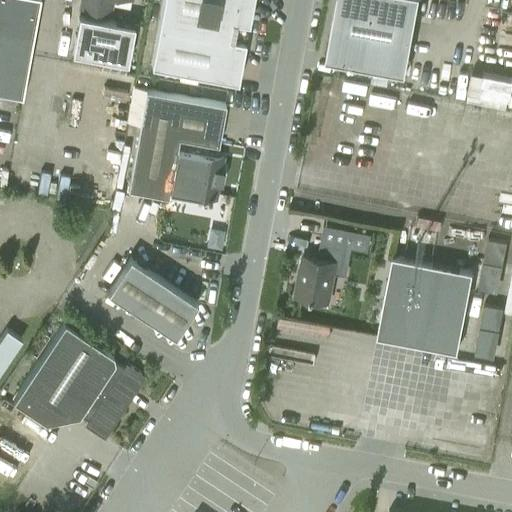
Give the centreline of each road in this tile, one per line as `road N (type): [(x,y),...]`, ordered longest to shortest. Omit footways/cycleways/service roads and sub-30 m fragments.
road 1 (unclassified): [(511,503),(260,449),(227,414),(309,0)]
road 2 (unknown): [(229,386),(62,281)]
